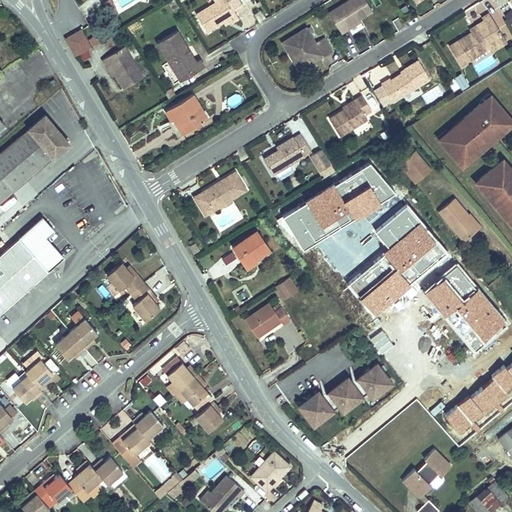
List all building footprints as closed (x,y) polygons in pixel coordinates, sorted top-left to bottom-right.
[(111,0),(105,0),(103,1),(110,12),(116,8),(111,0)] [(236,14),(234,10),(243,5),(239,0),(213,0),(215,2),(195,14),(207,32),(223,22),(236,14)] [(342,32),(350,28),(348,25),(360,18),(374,10),(367,0),(348,0),(330,11),(342,32)] [(476,24),(478,28),(472,31),(450,45),(462,64),(489,47),(506,37),(490,11),(482,16),(484,20),(476,24)] [(232,23),(239,19),(236,14),(223,22),(225,25),(231,21),(232,23)] [(350,28),(362,21),(360,18),(348,25),(350,28)] [(284,41),(290,51),(295,48),(300,56),(298,62),(307,64),(324,53),(325,56),(334,51),(325,36),(317,42),(307,27),(284,41)] [(92,46),(82,29),(66,38),(76,55),(92,46)] [(98,29),(88,35),(94,45),(104,39),(98,29)] [(200,59),(195,62),(176,30),(157,42),(180,80),(204,65),(200,59)] [(506,37),(489,47),(491,51),(508,41),(506,37)] [(114,74),(123,89),(142,77),(123,46),(100,60),(104,67),(108,65),(114,74)] [(290,51),(301,67),(307,64),(298,62),(300,56),(295,48),(290,51)] [(395,101),(433,78),(421,58),(408,67),(409,69),(404,72),(394,79),(392,76),(383,82),(384,84),(393,99),(395,101)] [(108,65),(104,67),(110,76),(114,74),(108,65)] [(460,89),(468,86),(463,72),(455,75),(460,89)] [(393,99),(384,84),(375,89),(384,104),(393,99)] [(488,91),(479,100),(480,102),(482,103),(491,95),(488,91)] [(173,117),(182,132),(207,117),(192,92),(165,109),(171,118),(173,117)] [(226,96),(229,106),(243,103),(241,93),(226,96)] [(370,109),(361,94),(355,98),(356,100),(344,108),(329,117),(339,134),(367,117),(364,113),(370,109)] [(511,119),(491,95),(482,103),(480,102),(463,116),(465,119),(456,127),(454,124),(448,129),(449,131),(439,139),(459,163),(469,155),(471,157),(477,152),(475,149),(484,142),(486,144),(493,139),(490,136),(495,132),(498,135),(504,130),(502,127),(511,119)] [(356,100),(355,98),(342,105),(344,108),(356,100)] [(46,114),(0,153),(0,202),(70,143),(46,114)] [(463,116),(462,116),(453,123),(454,124),(456,127),(465,119),(463,116)] [(182,132),(173,117),(171,118),(168,120),(177,135),(182,132)] [(511,119),(502,127),(504,130),(505,131),(511,124),(511,119)] [(446,127),(436,136),(439,139),(449,131),(448,129),(446,127)] [(278,148),(279,150),(276,152),(275,150),(263,157),(273,173),(311,150),(301,133),(294,137),(293,135),(276,145),(278,148)] [(484,142),(475,149),(477,152),(478,153),(487,145),(486,144),(484,142)] [(322,148),(310,155),(319,170),(331,163),(322,148)] [(414,149),(398,162),(415,181),(430,168),(414,149)] [(469,155),(459,163),(462,167),(472,158),(471,157),(469,155)] [(500,155),(496,158),(505,168),(508,165),(500,155)] [(496,158),(476,175),(484,185),(481,188),(495,206),(498,203),(506,213),(503,215),(511,225),(511,168),(509,165),(508,165),(505,168),(496,158)] [(246,190),(234,170),(193,196),(205,216),(220,206),(219,204),(230,197),(231,200),(246,190)] [(476,175),(473,178),(481,188),(484,185),(476,175)] [(225,207),(230,204),(231,200),(230,197),(219,204),(220,206),(225,207)] [(463,239),(471,232),(468,229),(475,223),(453,197),(438,209),(463,239)] [(498,203),(495,206),(503,215),(506,213),(498,203)] [(50,252),(41,242),(46,238),(55,230),(43,217),(0,255),(0,313),(64,257),(55,247),(50,252)] [(468,229),(471,232),(478,227),(475,223),(468,229)] [(254,257),(255,259),(269,249),(257,230),(232,247),(243,264),(254,257)] [(50,252),(55,247),(46,238),(41,242),(50,252)] [(200,250),(195,242),(189,246),(194,254),(200,250)] [(233,251),(222,256),(225,263),(236,259),(233,251)] [(254,257),(243,264),(246,268),(257,261),(255,259),(254,257)] [(124,286),(131,293),(144,282),(131,267),(128,270),(121,262),(107,275),(119,290),(124,286)] [(284,298),(297,289),(288,276),(276,285),(284,298)] [(157,298),(144,282),(131,293),(137,301),(132,305),(145,320),(160,307),(154,300),(157,298)] [(73,289),(67,295),(71,299),(74,296),(77,294),(73,289)] [(245,289),(236,293),(240,302),(249,298),(245,289)] [(84,308),(87,305),(77,294),(74,296),(84,308)] [(269,304),(245,320),(257,337),(280,320),(283,324),(290,319),(281,307),(274,312),(269,304)] [(72,317),(78,323),(84,317),(79,311),(72,317)] [(55,313),(49,317),(60,331),(66,327),(55,313)] [(78,323),(69,330),(85,349),(93,341),(91,338),(97,333),(84,317),(78,323)] [(69,330),(54,344),(67,359),(75,352),(77,355),(85,349),(69,330)] [(23,363),(28,369),(40,358),(42,356),(37,350),(23,363)] [(161,369),(166,374),(181,362),(176,356),(161,369)] [(25,371),(27,374),(40,389),(48,382),(46,379),(53,373),(40,358),(28,369),(25,371)] [(489,376),(494,373),(486,360),(481,362),(489,376)] [(173,382),(179,389),(197,374),(191,367),(188,369),(181,362),(166,374),(173,382)] [(308,420),(314,415),(318,421),(338,406),(343,402),(347,407),(367,392),(372,388),(376,393),(390,382),(375,363),(357,377),(359,381),(357,383),(354,379),(351,380),(349,382),(346,377),(328,392),(330,395),(328,397),(325,393),(322,395),(320,396),(317,391),(305,400),(307,402),(305,404),(303,402),(298,406),(308,420)] [(61,377),(55,371),(53,373),(46,379),(48,382),(51,385),(61,377)] [(6,380),(12,387),(21,379),(15,372),(6,380)] [(35,398),(43,391),(40,389),(27,374),(21,379),(12,387),(25,401),(32,395),(35,398)] [(201,385),(205,382),(197,374),(179,389),(186,398),(192,404),(207,392),(201,385)] [(146,375),(140,380),(144,385),(150,380),(146,375)] [(179,389),(173,382),(167,387),(174,394),(175,393),(179,389)] [(371,397),(376,393),(372,388),(367,392),(371,397)] [(186,398),(179,389),(175,393),(182,401),(186,398)] [(158,405),(166,400),(160,391),(152,397),(158,405)] [(199,412),(213,401),(213,400),(207,392),(192,404),(199,412)] [(219,409),(213,401),(199,412),(195,416),(208,431),(222,418),(216,411),(219,409)] [(0,432),(7,426),(5,423),(12,417),(0,402),(0,432)] [(342,411),(347,407),(343,402),(338,406),(342,411)] [(131,421),(134,424),(147,439),(162,426),(149,411),(142,418),(139,414),(131,421)] [(313,425),(318,421),(314,415),(308,420),(313,425)] [(135,454),(149,441),(147,439),(134,424),(127,430),(129,433),(114,446),(132,466),(140,459),(135,454)] [(511,456),(511,425),(497,438),(511,456)] [(127,430),(112,443),(114,446),(129,433),(127,430)] [(139,451),(145,459),(153,453),(147,445),(139,451)] [(225,451),(220,446),(212,453),(218,458),(225,451)] [(433,448),(423,458),(426,461),(438,473),(440,475),(450,465),(433,448)] [(265,490),(271,483),(279,475),(289,464),(273,450),(250,475),(265,490)] [(92,466),(102,477),(108,484),(123,471),(111,456),(103,462),(100,459),(92,466)] [(102,477),(92,466),(87,460),(79,466),(82,469),(79,471),(75,475),(76,476),(68,484),(72,489),(82,500),(90,492),(88,489),(102,477)] [(438,473),(426,461),(416,470),(428,483),(438,473)] [(210,478),(221,469),(215,462),(204,470),(210,478)] [(414,468),(402,480),(408,486),(410,485),(414,489),(412,490),(419,497),(422,493),(431,485),(428,483),(416,470),(414,468)] [(171,478),(176,484),(177,483),(182,479),(177,473),(171,478)] [(57,501),(72,489),(68,484),(59,474),(52,480),(49,477),(34,490),(45,503),(53,497),(57,501)] [(210,492),(200,503),(210,511),(219,511),(235,495),(237,497),(243,491),(226,475),(210,492)] [(281,477),(279,475),(271,483),(274,486),(281,477)] [(90,492),(93,496),(105,486),(108,484),(102,477),(88,489),(90,492)] [(159,498),(166,492),(176,484),(171,478),(155,492),(159,498)] [(507,495),(494,480),(486,487),(499,502),(507,495)] [(166,492),(172,498),(182,489),(177,483),(176,484),(166,492)] [(109,493),(113,490),(108,484),(105,486),(109,493)] [(476,495),(489,510),(499,502),(486,487),(476,495)] [(198,500),(200,503),(210,492),(208,489),(198,500)] [(44,511),(49,508),(45,503),(34,490),(26,497),(29,500),(21,506),(26,511),(44,511)] [(422,493),(419,497),(424,502),(428,499),(422,493)] [(468,502),(476,511),(486,511),(489,510),(476,495),(468,502)] [(45,503),(49,508),(57,501),(53,497),(45,503)] [(418,511),(435,511),(438,509),(428,499),(424,502),(416,510),(418,511)] [(321,511),(319,511),(322,505),(313,500),(306,511),(321,511)] [(476,511),(468,502),(464,505),(470,511),(476,511)]
